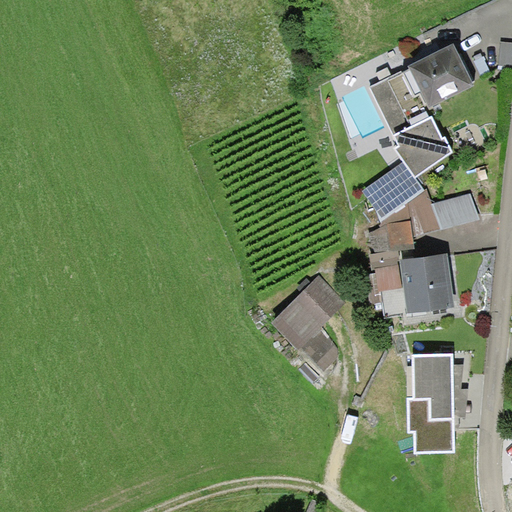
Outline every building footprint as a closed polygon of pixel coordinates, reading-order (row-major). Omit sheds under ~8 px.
[(457,43),(408,69),(428,107),(477,82),(457,43)] [(402,70),(370,85),(393,132),(424,117),(402,70)] [(402,164),(364,193),(383,223),(426,195),(417,181),(458,152),(437,116),(396,133),(403,146),(395,151),(402,164)] [(414,246),(411,221),(371,225),(374,250),(414,246)] [(452,256),(402,261),(401,250),(370,254),(375,291),(409,287),(412,310),(458,305),(452,256)] [(321,277),(276,326),(324,372),(341,353),(320,331),(341,307),(321,277)] [(453,449),(450,355),(408,356),(410,430),(417,429),(417,450),(453,449)]
